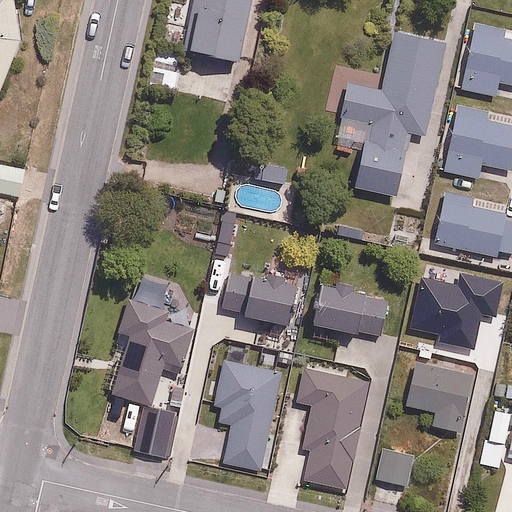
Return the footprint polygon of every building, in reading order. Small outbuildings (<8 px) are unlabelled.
[(20,0),(0,0),(0,93),(25,36),(20,0)] [(242,60),(252,0),(194,0),(185,50),(242,60)] [(511,83),(511,35),(475,27),(461,85),(497,93),(500,81),(511,83)] [(349,81),(342,120),(369,125),(358,190),(402,197),(413,132),(429,135),(445,43),(395,35),(386,88),(349,81)] [(181,71),(149,65),(145,86),(177,92),(181,71)] [(511,167),(511,115),(460,103),(444,170),(477,177),(481,160),(511,167)] [(27,164),(0,160),(0,190),(24,193),(27,164)] [(510,206),(450,195),(441,245),(500,256),(510,206)] [(302,288),(231,271),(223,308),(293,324),(302,288)] [(165,285),(131,274),(112,337),(129,342),(113,391),(153,404),(167,360),(183,365),(194,329),(165,319),(168,309),(159,306),(165,285)] [(390,295),(329,282),(321,322),(382,335),(390,295)] [(213,403),(222,405),(219,418),(233,421),(224,462),(264,471),(286,371),(223,357),(213,403)] [(416,362),(409,403),(435,407),(432,425),(464,431),(474,373),(416,362)] [(371,381),(303,368),(296,409),(312,412),(305,447),(313,448),(306,483),(350,491),(371,381)] [(177,415),(142,408),(133,450),(168,457),(177,415)] [(494,408),(486,452),(500,455),(502,442),(506,443),(511,412),(494,408)] [(415,453),(382,447),(376,478),(410,484),(415,453)]
